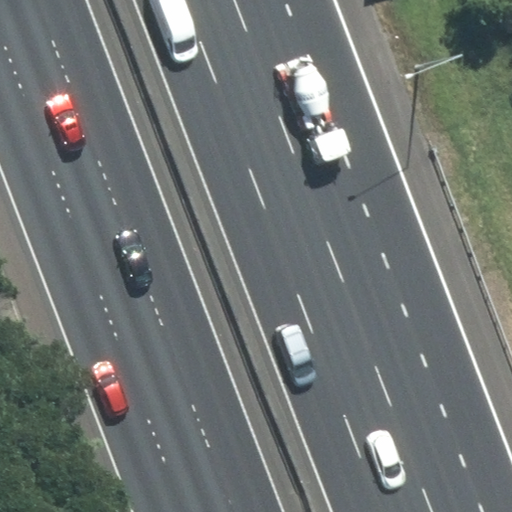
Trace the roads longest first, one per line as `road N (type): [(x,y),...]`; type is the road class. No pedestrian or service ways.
road 1 (motorway): [(181,0),(379,511)]
road 2 (motorway): [(228,511),(31,0)]
